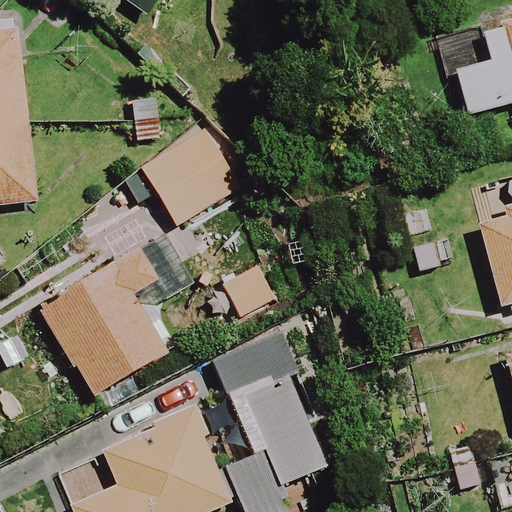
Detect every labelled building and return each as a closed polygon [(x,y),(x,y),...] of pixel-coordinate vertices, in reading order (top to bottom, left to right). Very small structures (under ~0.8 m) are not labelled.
[(118,0),(144,19),(158,0),(118,0)] [(2,17),(0,16),(0,194),(20,192),(2,17)] [(511,25),(501,28),(503,37),(435,51),(442,84),(454,82),(462,120),(511,109),(511,25)] [(224,202),(189,143),(137,175),(172,233),(224,202)] [(496,316),(511,311),(511,210),(497,215),(499,222),(473,229),(496,316)] [(432,242),(399,252),(409,284),(442,274),(432,242)] [(118,245),(23,300),(74,387),(169,332),(118,245)] [(271,304),(254,272),(217,291),(234,324),(271,304)] [(297,387),(282,348),(210,376),(225,415),(297,387)] [(511,361),(500,364),(511,407),(511,361)] [(182,416),(51,465),(68,511),(172,511),(213,497),(182,416)]
